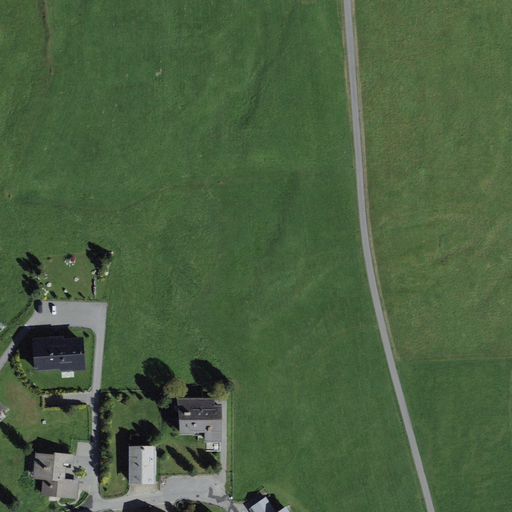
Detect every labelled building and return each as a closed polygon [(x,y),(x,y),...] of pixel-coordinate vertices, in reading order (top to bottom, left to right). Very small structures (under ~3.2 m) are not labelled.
[(63,336),(32,338),(35,370),(60,369),(60,372),(86,370),(83,337),(63,338),(63,336)] [(215,397),(178,398),(179,435),(205,435),(205,442),(223,441),(222,404),(215,404),(215,397)] [(155,446),(128,447),(129,485),(156,484),(155,446)] [(33,478),(43,478),(65,480),(67,464),(74,464),(74,454),(54,452),(54,454),(35,453),(33,478)] [(80,481),(65,480),(43,478),(41,496),(78,498),(80,481)] [(253,511),(289,511),(286,507),(277,511),(276,511),(266,497),(250,507),(253,511)]
